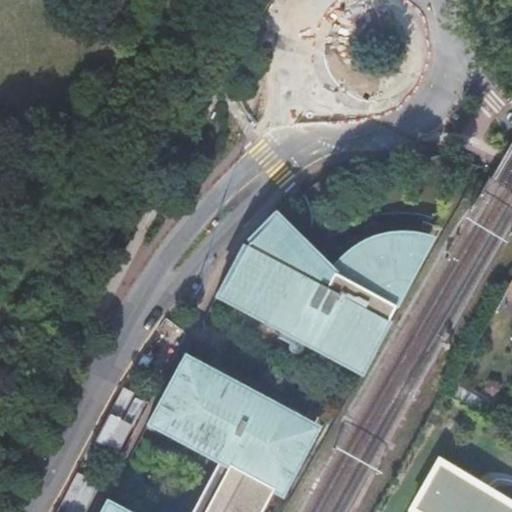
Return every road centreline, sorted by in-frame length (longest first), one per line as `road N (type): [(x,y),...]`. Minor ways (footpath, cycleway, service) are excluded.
road 1 (secondary): [(31,511),(181,260),(266,163)]
road 2 (secondary): [(354,122),(378,125),(423,107),(439,88),(448,41)]
